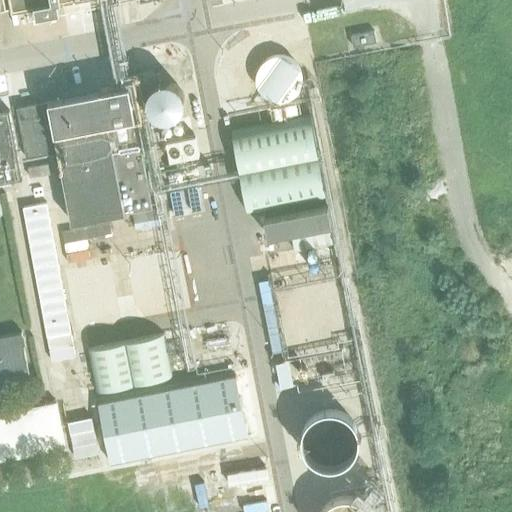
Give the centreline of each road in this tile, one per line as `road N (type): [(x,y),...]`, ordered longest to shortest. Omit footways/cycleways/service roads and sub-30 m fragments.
road 1 (unknown): [(189,23),(294,511)]
road 2 (unknown): [(511,300),(476,218),(425,0)]
road 3 (unknown): [(0,54),(189,23)]
